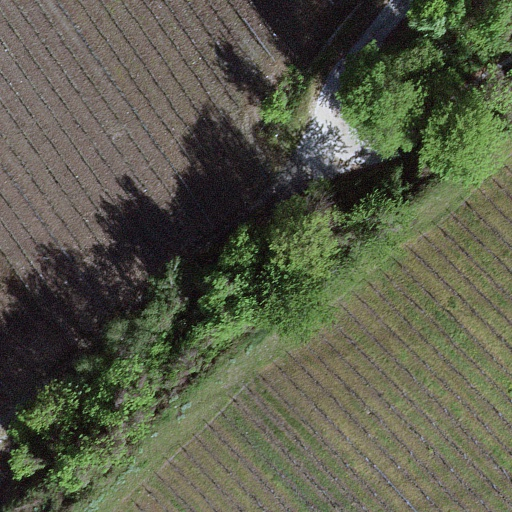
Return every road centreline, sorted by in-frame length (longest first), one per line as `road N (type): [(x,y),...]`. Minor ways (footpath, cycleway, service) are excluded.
road 1 (track): [(337,165),(143,350),(0,434)]
road 2 (track): [(403,0),(346,80),(323,133),(337,165),(383,162),(511,71)]
